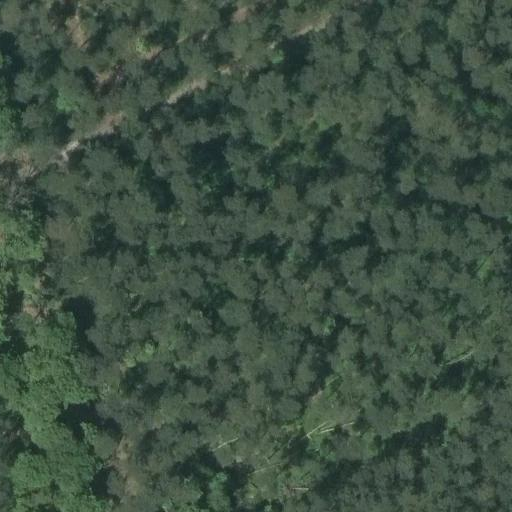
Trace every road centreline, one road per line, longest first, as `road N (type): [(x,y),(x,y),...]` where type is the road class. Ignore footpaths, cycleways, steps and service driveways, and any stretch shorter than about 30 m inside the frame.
road 1 (track): [(0,188),(363,0)]
road 2 (track): [(57,511),(0,280)]
